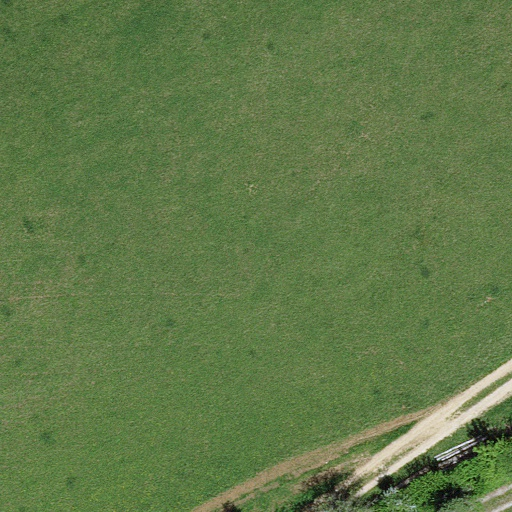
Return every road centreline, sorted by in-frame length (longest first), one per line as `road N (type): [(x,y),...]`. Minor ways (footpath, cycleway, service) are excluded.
road 1 (track): [(511,368),(311,511)]
road 2 (track): [(430,426),(367,435),(220,511)]
